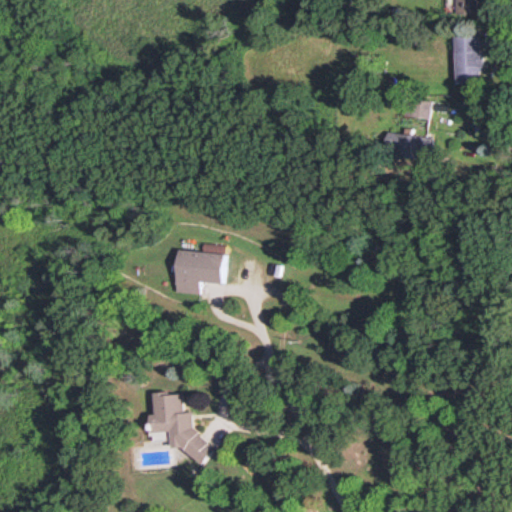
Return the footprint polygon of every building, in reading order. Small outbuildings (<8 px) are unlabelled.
[(459,0),(460,13),(482,13),(481,0),(459,0)] [(460,81),(487,81),(485,35),(459,35),(460,81)] [(436,99),(407,95),(404,113),(433,117),(436,99)] [(436,135),(408,131),(408,132),(391,130),(389,146),(402,148),(401,154),(433,158),(436,135)] [(180,249),(178,291),(201,292),(202,281),(225,283),(227,243),(205,242),(204,250),(180,249)] [(218,446),(196,429),(194,410),(187,411),(185,392),(175,393),(172,390),(155,391),(157,409),(152,416),(154,440),(165,439),(172,430),(173,447),(182,446),(205,463),(218,446)]
